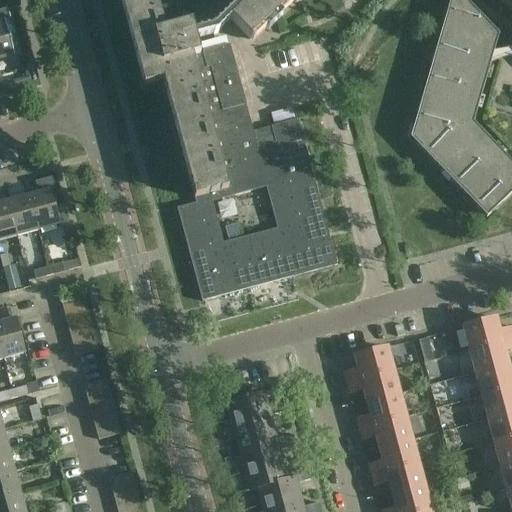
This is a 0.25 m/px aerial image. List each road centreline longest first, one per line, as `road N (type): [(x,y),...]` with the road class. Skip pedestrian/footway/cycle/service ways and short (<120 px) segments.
road 1 (residential): [(378,310),(316,78),(264,91)]
road 2 (residential): [(162,361),(91,111)]
road 3 (residential): [(103,511),(41,287)]
road 4 (residential): [(348,511),(301,330)]
road 5 (residential): [(198,511),(162,361)]
road 6 (residential): [(301,330),(162,361)]
road 7 (residential): [(511,276),(378,310)]
